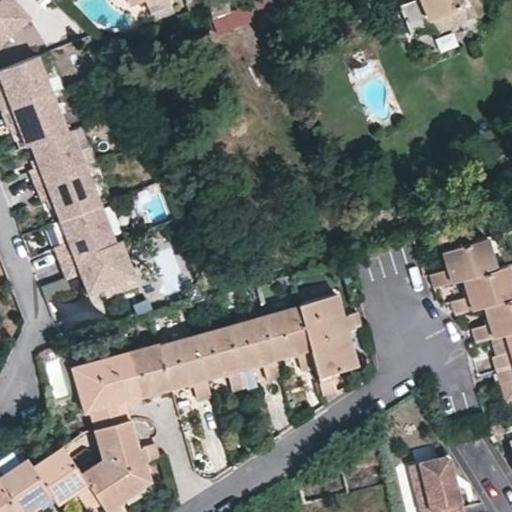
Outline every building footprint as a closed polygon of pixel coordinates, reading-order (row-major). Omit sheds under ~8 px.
[(0,0),(0,42),(29,19),(11,0),(0,0)] [(232,10),(227,0),(208,0),(215,16),(230,11),(232,10)] [(230,11),(235,26),(276,9),(271,0),(258,0),(242,6),(232,10),(230,11)] [(474,17),(466,0),(421,0),(434,28),(450,23),(456,25),(474,17)] [(413,1),(398,7),(412,39),(425,33),(413,1)] [(215,16),(214,16),(210,19),(216,33),(235,26),(230,11),(215,16)] [(0,112),(55,91),(38,53),(0,68),(0,92),(1,94),(0,94),(0,112)] [(26,146),(66,130),(71,128),(55,91),(0,112),(0,120),(3,129),(6,128),(13,125),(16,132),(21,147),(26,146)] [(13,125),(6,128),(8,135),(16,132),(13,125)] [(25,172),(31,187),(82,167),(66,130),(26,146),(31,159),(35,168),(30,170),(25,172)] [(82,167),(31,187),(37,202),(42,200),(46,199),(50,207),(55,221),(98,204),(82,167)] [(98,204),(55,221),(64,243),(55,247),(60,262),(114,241),(98,204)] [(475,239),(471,221),(437,231),(442,250),(443,249),(475,239)] [(497,233),(488,236),(497,268),(505,265),(497,233)] [(475,239),(443,249),(447,267),(431,272),(434,285),(464,278),(497,268),(488,236),(475,239)] [(114,241),(60,262),(66,277),(80,272),(88,292),(102,286),(106,295),(137,284),(120,239),(114,241)] [(455,312),(486,305),(511,297),(511,277),(508,265),(505,265),(497,268),(464,278),(468,293),(452,299),(455,312)] [(44,299),(69,291),(65,276),(40,284),(44,299)] [(300,302),(300,305),(316,367),(323,393),(336,390),(333,373),(356,366),(348,331),(362,328),(360,318),(359,313),(344,316),(338,293),(300,302)] [(475,341),(506,332),(511,330),(511,297),(486,305),(491,321),(472,327),(475,341)] [(316,367),(300,305),(265,314),(276,359),(297,354),(302,370),(316,367)] [(281,376),(276,359),(265,314),(229,323),(241,368),(262,362),(268,380),(281,376)] [(241,368),(229,323),(193,332),(205,377),(228,371),(232,387),(245,384),(241,368)] [(491,355),(495,369),(511,364),(511,330),(506,332),(511,349),(491,355)] [(209,394),(205,377),(193,332),(160,341),(170,387),(191,381),(196,397),(209,394)] [(170,387),(160,341),(159,339),(126,347),(139,395),(158,390),(170,387)] [(130,397),(139,395),(126,347),(72,361),(83,408),(90,406),(94,423),(128,415),(124,398),(130,397)] [(511,364),(495,369),(499,383),(511,379),(511,364)] [(511,379),(499,383),(503,400),(511,397),(511,379)] [(128,415),(94,423),(102,456),(113,452),(118,465),(140,459),(156,454),(153,441),(136,445),(131,427),(128,415)] [(94,500),(76,472),(56,445),(26,465),(45,494),(51,502),(68,490),(82,509),(94,500)] [(113,452),(102,456),(76,472),(94,500),(102,511),(118,511),(121,510),(115,500),(145,479),(140,459),(118,465),(113,452)] [(35,511),(30,503),(45,494),(26,465),(19,455),(0,467),(0,488),(16,511),(35,511)] [(462,511),(461,505),(450,461),(450,460),(445,457),(407,467),(418,511),(462,511)] [(16,511),(0,488),(0,511),(16,511)]
